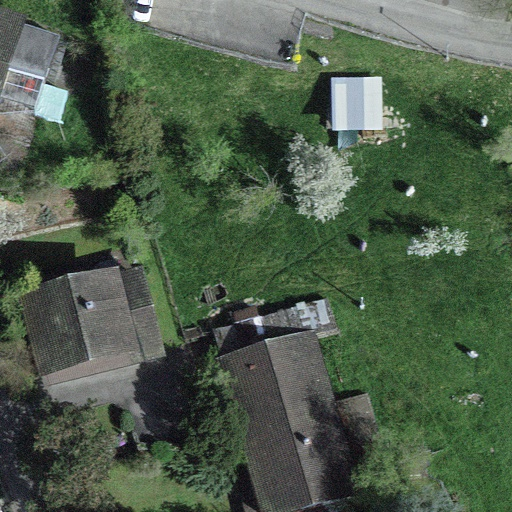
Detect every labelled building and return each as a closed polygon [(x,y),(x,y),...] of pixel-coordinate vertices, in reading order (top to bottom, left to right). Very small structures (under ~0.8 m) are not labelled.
[(0,86),(17,31),(0,25),(0,86)] [(394,91),(334,92),(335,132),(373,131),(373,122),(394,122),(394,91)] [(123,371),(155,363),(136,283),(56,302),(53,288),(29,294),(33,308),(27,309),(45,378),(121,359),(123,371)] [(335,337),(325,304),(212,336),(261,511),(351,511),(305,346),(335,337)] [(209,457),(212,456),(200,413),(136,432),(139,444),(132,446),(136,461),(186,463),(209,457)]
